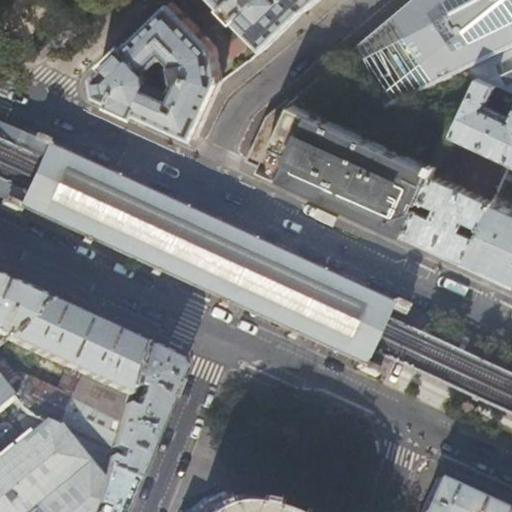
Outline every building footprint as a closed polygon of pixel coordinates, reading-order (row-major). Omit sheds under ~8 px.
[(219,0),(267,47),(308,5),(311,8),(318,2),(320,0),(219,0)] [(511,43),(511,0),(413,0),(360,45),(388,104),(461,68),(511,43)] [(166,121),(197,135),(209,109),(222,79),(216,48),(173,4),(139,37),(104,72),(103,78),(105,90),(108,95),(130,105),(166,121)] [(511,43),(461,68),(481,78),(497,85),(511,92),(511,43)] [(481,78),(461,68),(388,104),(360,45),(327,73),(288,105),(275,117),(253,161),(260,165),(295,180),(342,202),(373,216),(410,233),(437,175),(456,134),(481,78)] [(511,117),(487,105),(497,85),(481,78),(456,134),(511,160),(511,158),(511,117)] [(387,299),(51,145),(48,152),(44,150),(44,151),(35,147),(12,199),(20,203),(19,204),(23,206),(20,213),(356,367),(359,360),(363,362),(363,360),(368,351),(382,319),(387,309),(387,307),(384,306),(387,299)] [(495,272),(511,280),(511,158),(511,160),(511,159),(511,208),(494,200),(482,224),(477,235),(466,259),(495,272)] [(464,228),(467,220),(469,218),(482,224),(494,200),(437,175),(410,233),(441,247),(466,259),(477,235),(464,228)] [(0,278),(0,342),(5,338),(48,301),(7,282),(0,278)] [(132,384),(142,344),(92,321),(48,301),(5,338),(65,367),(55,389),(27,375),(17,397),(26,407),(47,418),(111,448),(128,398),(132,384)] [(145,390),(139,402),(128,398),(111,448),(122,452),(122,454),(118,464),(109,460),(106,471),(134,483),(179,372),(174,358),(156,350),(142,344),(132,384),(145,390)] [(111,448),(47,418),(0,457),(0,400),(10,392),(0,380),(0,511),(94,511),(96,505),(106,471),(109,460),(111,448)] [(122,511),(134,483),(106,471),(96,505),(106,509),(105,511),(122,511)] [(438,478),(421,511),(504,511),(505,510),(479,497),(438,478)]
